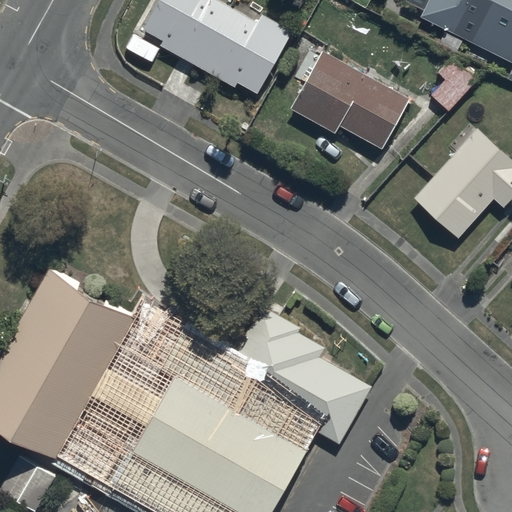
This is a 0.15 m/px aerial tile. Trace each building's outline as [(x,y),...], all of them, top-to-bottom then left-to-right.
[(161,0),(144,32),(163,44),(160,49),(235,90),(237,86),(258,96),(291,33),(259,15),(256,23),(213,0),(161,0)] [(511,0),(430,0),(420,21),(511,64),(511,71),(508,81),(511,82),(511,0)] [(319,59),(307,52),(291,80),(302,87),(289,109),(334,135),(338,128),(381,153),(410,103),(322,53),(319,59)] [(511,201),(511,160),(470,124),(448,147),(455,153),(412,202),(458,241),(492,201),(503,212),(511,201)] [(138,319),(51,271),(0,361),(0,432),(142,511),(273,511),(318,434),(339,446),(371,388),(253,322),(237,351),(148,301),(138,319)] [(56,477),(19,456),(0,490),(36,511),(56,477)]
